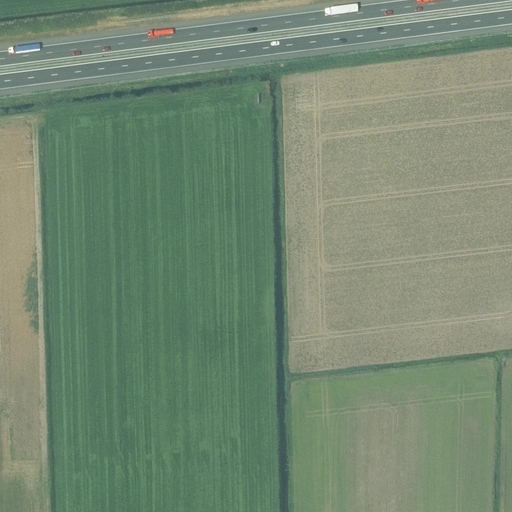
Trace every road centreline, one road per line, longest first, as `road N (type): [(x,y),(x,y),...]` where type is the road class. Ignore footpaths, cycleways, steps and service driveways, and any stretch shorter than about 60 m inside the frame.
road 1 (motorway): [(0,81),(511,16)]
road 2 (motorway): [(464,0),(0,58)]
